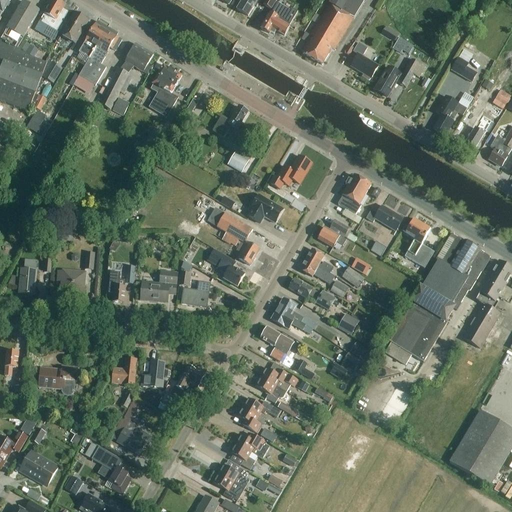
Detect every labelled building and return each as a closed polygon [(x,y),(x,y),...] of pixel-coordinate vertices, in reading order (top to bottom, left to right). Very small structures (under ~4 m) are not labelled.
[(0,17),(10,0),(0,0),(0,20),(1,19),(0,18),(0,17)] [(39,22),(35,29),(54,40),(58,33),(64,24),(61,23),(67,13),(69,14),(72,10),(65,6),(54,0),(52,0),(43,15),(44,15),(39,22)] [(243,0),(237,11),(248,17),(254,6),(257,8),(261,0),(243,0)] [(267,0),(264,6),(271,11),(277,0),(267,0)] [(331,0),(310,36),(313,38),(303,55),(322,66),(332,49),(335,51),(354,19),(355,19),(366,0),(331,0)] [(45,63),(30,57),(17,50),(39,12),(23,2),(0,40),(0,60),(3,62),(0,69),(0,102),(28,113),(31,106),(41,77),(44,79),(50,64),(45,63)] [(277,4),(274,9),(272,13),(271,13),(270,15),(270,14),(261,29),(269,34),(272,30),(284,37),(289,28),(297,13),(292,9),(291,12),(277,4)] [(88,22),(75,13),(61,37),(74,45),(88,22)] [(106,32),(95,26),(85,42),(86,42),(79,54),(89,60),(106,32)] [(106,32),(89,60),(79,77),(95,87),(106,69),(101,65),(107,54),(110,49),(115,52),(121,41),(106,32)] [(23,42),(18,50),(26,54),(30,46),(23,42)] [(362,78),(369,82),(370,79),(371,80),(378,67),(362,58),(367,49),(358,44),(353,53),(358,56),(351,68),(364,75),(362,78)] [(396,48),(390,45),(380,64),(386,67),(396,48)] [(30,46),(26,54),(33,58),(37,50),(30,46)] [(152,69),(147,66),(152,57),(153,57),(153,56),(135,46),(125,63),(148,77),(152,69)] [(344,53),(349,56),(353,49),(348,46),(344,53)] [(459,59),(451,71),(472,84),(478,74),(467,68),(469,65),(459,59)] [(388,68),(375,91),(387,98),(396,83),(398,84),(406,89),(414,76),(419,79),(425,68),(412,60),(402,76),(388,68)] [(51,61),(50,64),(44,79),(53,85),(63,70),(51,63),(52,61),(51,61)] [(163,66),(152,85),(153,86),(151,90),(157,94),(151,105),(168,116),(177,99),(178,100),(178,99),(171,95),(181,77),(163,66)] [(102,97),(97,106),(98,107),(99,106),(110,111),(111,111),(120,94),(123,95),(131,80),(127,78),(128,76),(118,70),(117,70),(103,98),(102,97)] [(421,86),(426,89),(430,81),(426,79),(421,86)] [(485,82),(481,89),(489,93),(493,86),(485,82)] [(501,91),(495,100),(506,106),(511,98),(501,91)] [(37,95),(31,106),(41,112),(42,110),(44,111),(45,108),(43,107),(47,100),(37,95)] [(467,110),(446,98),(437,113),(442,116),(434,130),(445,137),(453,123),(458,114),(463,117),(467,110)] [(119,99),(112,111),(112,112),(123,118),(130,104),(119,99)] [(198,103),(193,100),(187,111),(192,114),(198,103)] [(492,106),(487,114),(497,120),(502,112),(492,106)] [(247,114),(238,108),(229,123),(221,119),(222,118),(221,117),(212,132),(213,133),(214,132),(223,138),(224,139),(231,127),(237,131),(247,114)] [(36,133),(45,117),(36,112),(27,128),(36,133)] [(71,129),(76,132),(73,137),(78,140),(80,136),(81,136),(90,120),(80,114),(71,129)] [(488,137),(498,122),(491,118),(486,115),(477,131),(475,129),(466,144),(476,149),(484,135),(488,137)] [(495,151),(489,161),(501,168),(507,158),(511,149),(511,130),(505,141),(504,140),(503,141),(496,137),(490,148),(495,151)] [(2,146),(14,150),(20,135),(8,131),(2,146)] [(145,146),(152,151),(160,138),(153,134),(145,146)] [(181,136),(174,139),(177,147),(185,144),(181,136)] [(231,145),(238,150),(243,141),(236,137),(231,145)] [(228,166),(234,170),(242,174),(249,161),(235,153),(228,166)] [(312,165),(298,157),(290,171),(284,168),(277,180),(274,178),(270,185),(280,191),(284,185),(289,188),(292,182),(300,186),(312,165)] [(353,177),(342,197),(337,205),(355,216),(361,207),(359,206),(370,187),(353,177)] [(380,192),(376,189),(371,197),(376,200),(380,192)] [(247,218),(260,225),(264,218),(275,224),(283,211),(259,197),(258,198),(256,197),(254,198),(252,202),(253,204),(254,204),(250,210),(251,211),(247,218)] [(220,204),(231,211),(235,204),(224,198),(220,204)] [(403,220),(382,207),(377,215),(371,211),(366,220),(373,224),(375,221),(396,233),(403,220)] [(246,243),(252,232),(216,211),(209,224),(226,235),(242,244),(243,242),(246,243)] [(164,229),(172,235),(177,227),(170,222),(164,229)] [(187,222),(183,230),(191,235),(195,227),(187,222)] [(343,239),(348,230),(334,222),(328,231),(324,229),(322,233),(320,234),(318,237),(318,240),(318,241),(332,249),(336,243),(342,247),(346,240),(343,239)] [(430,232),(413,222),(405,235),(414,240),(403,258),(424,270),(434,254),(422,246),(421,246),(430,232)] [(83,227),(81,233),(87,236),(90,229),(83,227)] [(242,244),(226,235),(222,241),(230,246),(231,245),(235,248),(237,245),(240,247),(237,252),(241,255),(238,260),(250,267),(259,251),(246,243),(243,242),(242,244)] [(357,239),(349,235),(347,239),(354,244),(357,239)] [(320,255),(325,246),(306,236),(301,245),(320,255)] [(464,242),(453,236),(452,236),(451,236),(450,237),(435,260),(438,262),(422,288),(419,287),(407,307),(410,308),(389,343),(391,344),(385,354),(406,366),(411,356),(423,363),(448,322),(446,321),(454,309),(455,310),(466,292),(470,292),(488,262),(488,260),(488,258),(487,257),(480,253),(481,251),(464,241),(464,242)] [(376,242),(370,252),(381,258),(386,249),(376,242)] [(114,252),(120,245),(114,243),(110,249),(114,252)] [(364,262),(370,253),(358,244),(352,253),(364,262)] [(237,289),(245,276),(232,269),(235,264),(213,251),(209,258),(219,264),(216,270),(225,275),(222,280),(237,289)] [(311,251),(305,261),(334,278),(334,277),(329,274),(333,268),(323,263),(321,266),(319,265),(323,258),(311,251)] [(84,270),(94,271),(95,254),(86,253),(84,270)] [(166,262),(173,265),(175,260),(169,256),(166,262)] [(190,264),(201,270),(204,263),(193,257),(190,264)] [(43,274),(51,274),(52,261),(44,260),(43,274)] [(305,261),(300,272),(312,278),(313,276),(329,286),(334,278),(305,261)] [(189,274),(192,268),(189,266),(183,262),(178,286),(189,288),(192,275),(189,274)] [(511,273),(511,271),(499,263),(476,301),(483,305),(463,339),(480,349),(500,315),(493,311),(497,304),(495,302),(511,273)] [(203,266),(200,273),(207,276),(210,269),(203,266)] [(125,281),(125,285),(134,285),(135,268),(129,268),(127,268),(126,278),(125,278),(125,281)] [(365,280),(349,268),(342,278),(358,290),(365,280)] [(20,271),(18,294),(34,296),(36,272),(20,271)] [(61,294),(82,296),(84,275),(63,273),(58,273),(57,283),(62,283),(61,294)] [(111,273),(109,294),(114,294),(113,303),(124,304),(125,288),(124,288),(125,281),(119,281),(120,274),(111,273)] [(140,301),(167,304),(168,296),(175,296),(177,275),(160,274),(159,286),(142,284),(140,301)] [(211,279),(208,284),(223,293),(226,288),(211,279)] [(294,281),(289,290),(306,300),(308,297),(317,302),(316,305),(329,312),(336,300),(323,292),(321,296),(294,281)] [(336,282),(330,292),(343,299),(349,289),(336,282)] [(182,305),(206,309),(209,285),(199,284),(197,292),(183,290),(181,304),(181,305),(182,305)] [(296,308),(283,300),(277,311),(294,321),(301,324),(301,323),(304,319),(293,313),(296,308)] [(294,321),(277,311),(271,321),(284,329),(285,328),(289,331),(292,326),(309,336),(312,331),(301,324),(294,321)] [(264,312),(259,321),(263,323),(268,314),(264,312)] [(338,329),(351,337),(359,323),(346,315),(338,329)] [(319,339),(333,345),(338,334),(324,328),(319,339)] [(293,344),(267,329),(260,340),(275,349),(274,350),(286,357),(293,344)] [(350,353),(365,363),(372,353),(356,343),(350,353)] [(289,358),(286,357),(274,350),(270,357),(284,366),(289,358)] [(19,354),(6,352),(5,368),(4,377),(11,378),(12,369),(17,370),(19,354)] [(348,354),(341,365),(355,374),(362,363),(348,354)] [(290,368),(307,377),(310,372),(305,370),(308,365),(296,358),(290,368)] [(125,360),(124,371),(113,370),(112,385),(134,387),(136,361),(125,360)] [(143,378),(142,388),(156,389),(161,390),(162,390),(162,389),(162,385),(162,384),(163,380),(165,364),(151,363),(149,379),(143,378)] [(347,372),(335,365),(330,374),(342,381),(347,372)] [(170,396),(187,406),(199,385),(204,377),(187,367),(175,388),(175,387),(170,396)] [(60,372),(40,370),(38,389),(61,391),(62,394),(64,396),(67,398),(71,397),(73,395),(74,392),(75,382),(77,382),(78,370),(60,368),(60,372)] [(169,370),(165,381),(174,384),(178,373),(169,370)] [(278,377),(265,370),(260,379),(286,394),(290,387),(294,389),(297,382),(281,373),(278,377)] [(23,388),(24,376),(16,375),(15,387),(15,397),(19,398),(20,393),(21,393),(22,388),(23,388)] [(286,394),(260,379),(255,388),(268,395),(265,400),(275,405),(278,399),(280,400),(283,399),(286,394)] [(309,386),(303,382),(298,389),(305,393),(309,386)] [(120,406),(127,409),(134,395),(128,393),(128,394),(126,393),(120,406)] [(261,407),(248,400),(243,409),(263,421),(264,420),(258,417),(261,413),(264,415),(265,413),(276,419),(280,412),(263,403),(261,407)] [(294,410),(281,403),(278,408),(295,419),(296,417),(297,417),(298,414),(294,411),(294,410)] [(39,404),(33,408),(37,414),(43,410),(39,404)] [(323,415),(326,409),(320,406),(317,412),(323,415)] [(243,409),(237,418),(242,421),(239,425),(257,435),(261,429),(260,428),(261,426),(260,425),(263,421),(243,409)] [(511,449),(511,431),(480,412),(449,464),(489,487),(511,449)] [(116,431),(111,439),(117,442),(116,443),(139,456),(144,447),(148,449),(153,439),(134,428),(135,426),(130,423),(129,422),(128,425),(123,422),(121,421),(116,430),(116,431)] [(30,441),(39,446),(46,434),(37,429),(30,441)] [(266,440),(270,433),(264,430),(260,437),(266,440)] [(0,438),(0,468),(1,469),(13,449),(18,452),(27,438),(18,433),(11,445),(0,438)] [(262,460),(269,448),(265,445),(248,434),(245,439),(241,436),(235,445),(250,454),(251,453),(262,460)] [(122,462),(98,448),(92,444),(85,457),(102,467),(97,475),(110,482),(109,483),(113,485),(111,490),(122,497),(131,481),(126,478),(128,475),(118,469),(122,462)] [(250,454),(235,445),(230,454),(243,462),(240,466),(250,472),(255,463),(248,459),(250,454)] [(19,473),(47,489),(59,468),(31,451),(19,473)] [(283,462),(293,468),(297,462),(286,456),(283,462)] [(263,464),(271,468),(274,462),(267,458),(263,464)] [(223,466),(218,475),(233,484),(245,490),(249,482),(245,479),(248,475),(238,469),(236,474),(223,466)] [(233,484),(218,475),(212,484),(226,492),(223,496),(233,501),(233,500),(238,502),(245,490),(233,484)] [(267,482),(279,489),(283,482),(271,475),(267,482)] [(64,490),(75,497),(83,484),(72,478),(64,490)] [(265,493),(269,486),(260,480),(256,488),(265,493)] [(12,487),(8,494),(18,500),(22,493),(12,487)] [(172,507),(178,511),(190,511),(200,500),(186,490),(172,507)] [(87,495),(78,511),(80,511),(106,511),(108,509),(101,504),(101,503),(95,499),(94,500),(87,495)] [(214,511),(218,506),(205,498),(196,511),(214,511)] [(221,507),(230,511),(236,511),(239,508),(225,500),(221,507)] [(24,511),(22,511),(15,507),(11,511),(45,511),(30,502),(24,511)]
